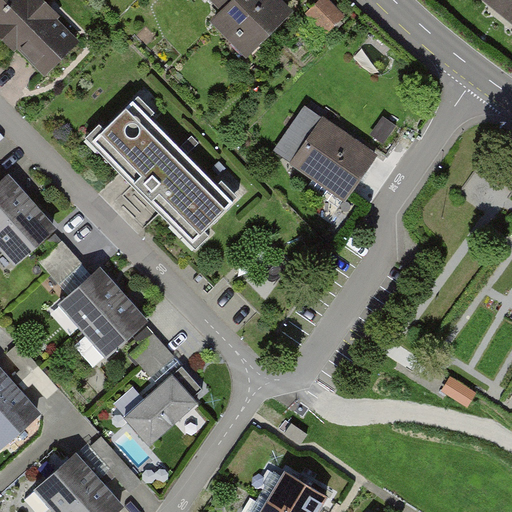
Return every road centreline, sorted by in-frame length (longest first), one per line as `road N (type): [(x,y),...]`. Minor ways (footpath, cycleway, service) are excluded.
road 1 (residential): [(259,386),(295,376),(312,359),(382,260),(390,205),(480,73)]
road 2 (residential): [(259,386),(239,355),(0,109)]
road 3 (residential): [(175,511),(259,386)]
